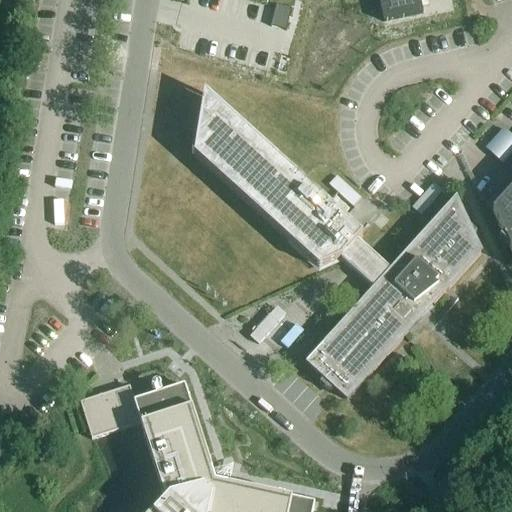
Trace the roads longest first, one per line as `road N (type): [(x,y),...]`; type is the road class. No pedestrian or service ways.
road 1 (residential): [(146,0),(110,231),(113,257),(128,277),(324,455),(362,472),(420,464),(511,372)]
road 2 (residential): [(490,70),(394,175),(367,143),(370,103),(389,82),(440,67)]
